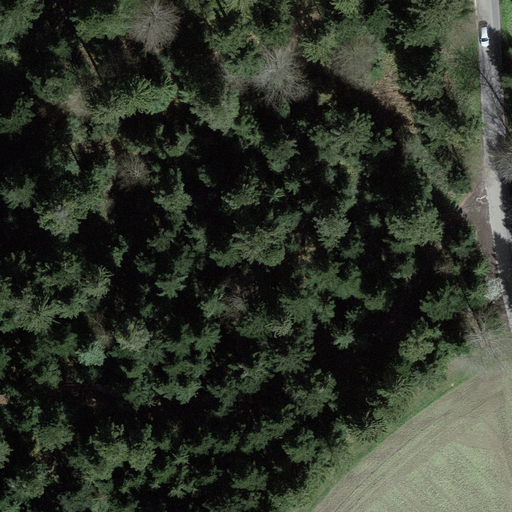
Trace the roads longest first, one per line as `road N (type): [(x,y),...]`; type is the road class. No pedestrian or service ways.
road 1 (track): [(0,392),(175,408),(275,400),(367,347),(457,252),(505,222)]
road 2 (unclassified): [(511,265),(485,0)]
road 3 (track): [(0,153),(45,38),(80,0)]
